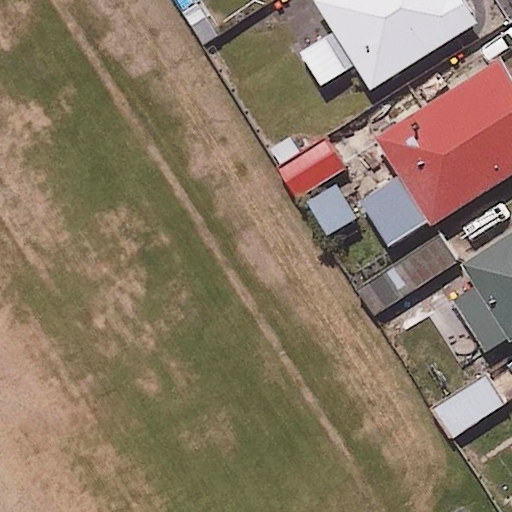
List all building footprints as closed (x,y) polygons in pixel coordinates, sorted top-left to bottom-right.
[(481,17),(470,0),(320,0),(336,26),(302,47),(323,82),(360,59),(375,82),(481,17)] [(511,170),(511,63),(496,38),(445,71),(450,80),(374,127),(401,170),(361,195),(394,248),(389,251),(411,287),(461,256),(437,218),(511,170)] [(349,165),(330,134),(299,154),(319,185),(349,165)] [(511,335),(511,228),(466,256),(479,279),(457,292),(491,349),(511,335)] [(508,399),(488,370),(435,406),(454,435),(508,399)]
